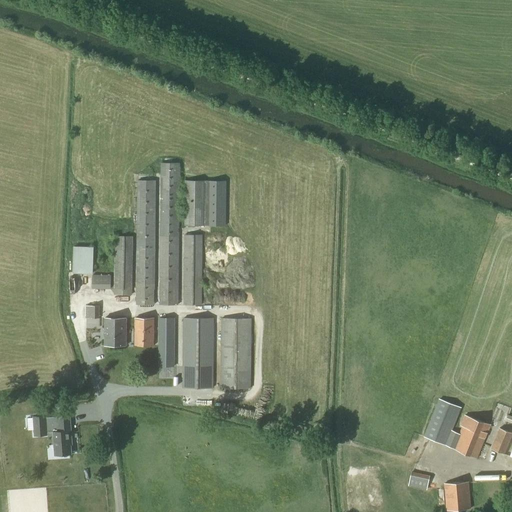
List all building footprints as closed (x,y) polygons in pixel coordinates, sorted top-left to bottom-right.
[(160,163),(159,305),(178,305),(179,200),(184,200),(184,226),(224,226),(224,181),(206,181),(184,181),(184,194),(179,194),(180,163),(160,163)] [(155,305),(156,181),(137,180),(136,305),(155,305)] [(202,305),(202,235),(184,235),(183,305),(202,305)] [(132,295),(133,236),(114,236),(114,295),(132,295)] [(92,273),(93,271),(93,247),(74,247),(73,273),(92,273)] [(92,289),(110,289),(111,275),(92,275),(92,289)] [(99,318),(100,306),(86,306),(85,318),(95,318),(99,318)] [(126,346),(126,318),(104,318),(104,346),(126,346)] [(154,346),(154,318),(134,318),(134,346),(154,346)] [(158,367),(174,367),(175,318),(158,318),(158,367)] [(213,388),(214,318),(183,318),(182,388),(213,388)] [(220,388),(251,388),(251,318),(221,318),(220,388)] [(459,433),(452,430),(462,407),(439,398),(424,437),(477,459),(487,433),(488,434),(491,425),(465,415),(460,426),(462,426),(459,433)] [(72,445),(70,415),(52,416),(52,417),(47,417),(46,415),(32,416),(34,436),(48,435),(47,433),(53,433),(55,456),(71,455),(71,445),(72,445)] [(511,432),(499,428),(491,449),(504,454),(510,456),(511,457),(511,432)] [(427,490),(430,476),(411,472),(408,486),(427,490)] [(446,511),(471,508),(469,482),(444,483),(446,511)]
